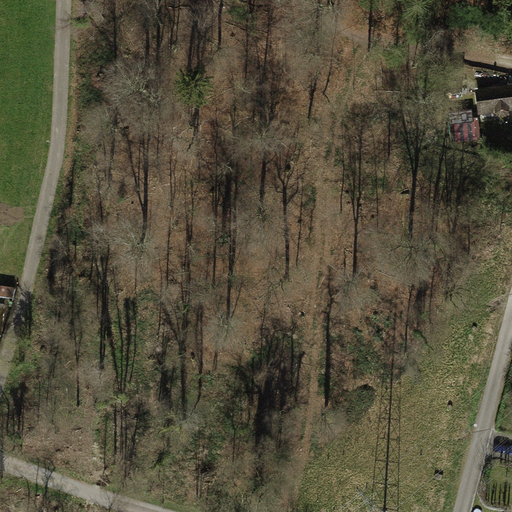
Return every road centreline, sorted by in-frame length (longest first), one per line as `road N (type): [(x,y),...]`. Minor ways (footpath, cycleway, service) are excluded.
road 1 (track): [(0,374),(53,174),(63,0)]
road 2 (track): [(203,511),(0,454)]
